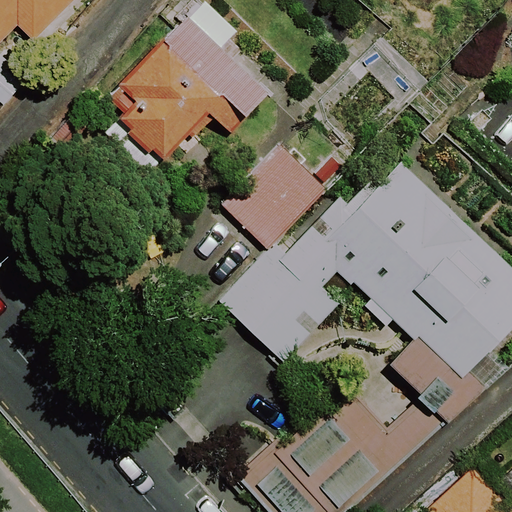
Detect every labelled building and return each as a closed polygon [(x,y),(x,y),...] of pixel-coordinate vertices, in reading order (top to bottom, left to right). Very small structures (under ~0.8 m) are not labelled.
[(392,0),(452,49),(473,24),(464,16),(477,0),(392,0)] [(264,91),(189,13),(161,40),(96,101),(155,163),(219,101),(236,119),(264,91)] [(421,82),(373,40),(352,65),(399,106),(421,82)] [(511,320),(511,276),(398,167),(352,215),(276,142),(214,206),(262,253),(214,303),(278,364),(336,304),(352,288),(407,341),(383,366),(445,425),(478,391),(460,374),(511,320)] [(304,476),(339,446),(319,423),(284,453),(304,476)] [(368,478),(347,454),(314,483),(335,507),(368,478)] [(307,511),(310,510),(272,469),(244,494),(260,511),(307,511)] [(505,511),(465,469),(418,511),(505,511)]
